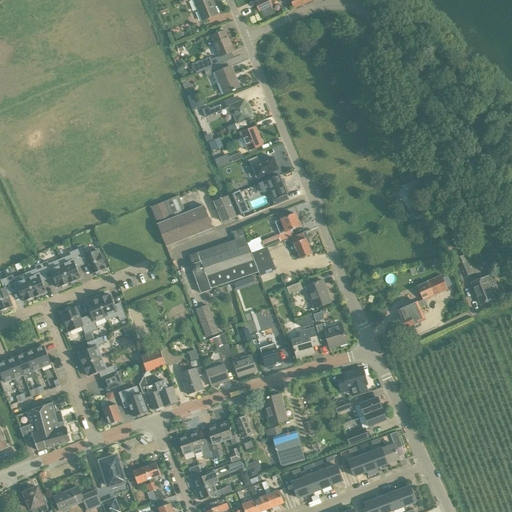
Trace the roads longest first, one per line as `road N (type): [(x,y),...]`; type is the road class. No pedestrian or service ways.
road 1 (residential): [(374,350),(245,38)]
road 2 (unclassified): [(245,38),(315,8),(363,10),(462,124),(511,162)]
road 3 (residential): [(153,419),(374,350)]
road 4 (residential): [(305,511),(427,464)]
road 5 (residential): [(427,464),(374,350)]
